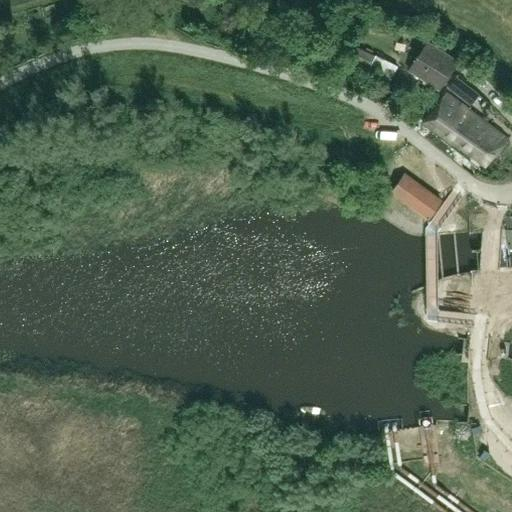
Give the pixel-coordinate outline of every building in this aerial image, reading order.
[(307,7),(306,10),(303,23),(322,28),(326,12),(307,7)] [(336,23),(335,30),(342,32),(344,25),(336,23)] [(412,37),(414,28),(401,26),(400,34),(412,37)] [(427,42),(408,70),(438,90),(457,62),(427,42)] [(374,55),(351,44),(345,58),(367,69),(364,75),(387,86),(397,65),(375,53),(374,55)] [(473,86),(464,79),(456,87),(465,95),(473,86)] [(445,94),(423,122),(484,166),(507,139),(445,94)] [(440,201),(404,175),(392,192),(428,217),(440,201)]
